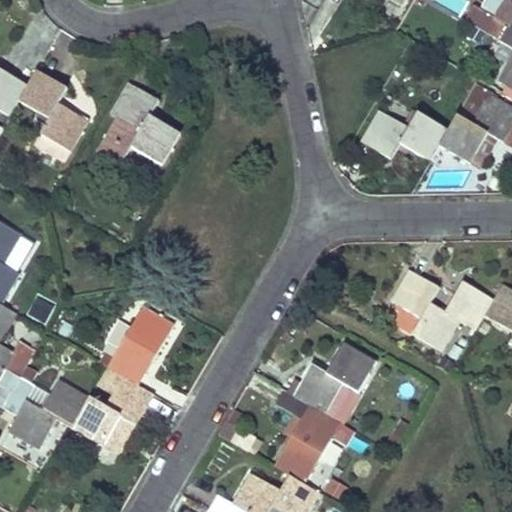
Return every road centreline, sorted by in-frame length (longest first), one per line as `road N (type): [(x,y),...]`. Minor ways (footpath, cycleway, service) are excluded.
road 1 (residential): [(157,511),(327,219)]
road 2 (residential): [(327,219),(271,0)]
road 3 (residential): [(511,217),(327,219)]
road 4 (residential): [(72,0),(93,17),(192,0)]
